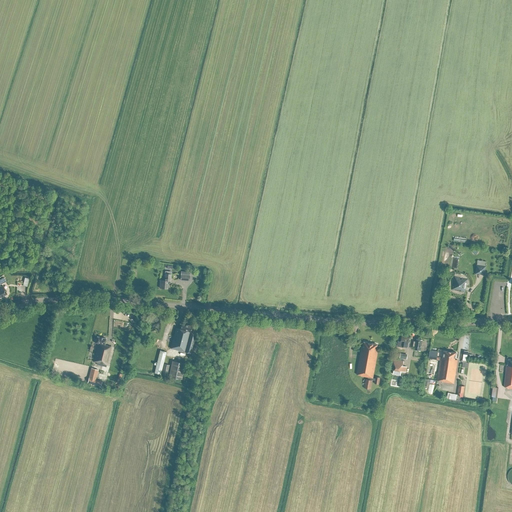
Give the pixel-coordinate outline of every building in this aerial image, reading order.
[(447,259),(450,247),(444,246),(441,258),(447,259)] [(484,275),(485,266),(477,265),(475,273),(484,275)] [(170,281),(171,274),(165,273),(164,280),(160,280),(159,288),(167,288),(167,281),(170,281)] [(467,290),(465,276),(451,278),(453,292),(458,292),(458,290),(463,289),(463,291),(467,290)] [(190,332),(192,326),(181,323),(180,329),(176,328),(170,348),(191,353),(196,333),(190,332)] [(408,348),(410,336),(401,334),(400,340),(401,341),(401,342),(398,341),(397,346),(408,348)] [(106,366),(111,346),(104,344),(106,338),(97,336),(95,342),(97,343),(93,361),(97,362),(97,364),(106,366)] [(420,350),(422,340),(416,339),(416,341),(414,341),(413,346),(415,346),(414,349),(420,350)] [(376,350),(377,344),(364,342),(363,348),(361,348),(356,374),(361,375),(361,376),(368,377),(368,379),(366,379),(364,388),(371,389),(372,380),(375,380),(374,383),(379,384),(380,377),(375,376),(375,378),(373,378),(378,351),(376,350)] [(154,373),(160,374),(166,352),(160,350),(154,373)] [(455,359),(456,352),(444,350),(443,357),(440,357),(436,357),(436,359),(439,359),(439,360),(440,360),(437,380),(442,381),(454,383),(457,360),(455,359)] [(406,372),(407,366),(403,366),(404,360),(392,358),(390,369),(394,369),(393,373),(400,375),(401,371),(406,372)] [(172,360),(171,366),(169,376),(182,379),(185,363),(172,360)] [(162,369),(161,375),(167,376),(168,370),(169,365),(163,364),(162,369)] [(95,381),(98,370),(91,368),(88,379),(95,381)]
